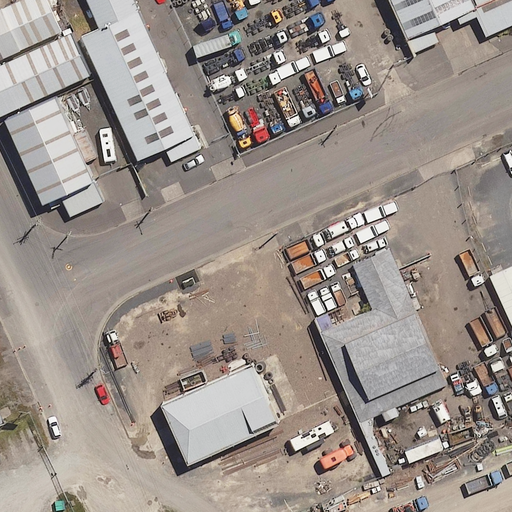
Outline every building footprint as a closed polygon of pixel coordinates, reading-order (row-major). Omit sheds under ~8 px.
[(0,0),(0,45),(73,13),(67,0),(0,0)] [(197,121),(142,0),(117,0),(108,4),(87,14),(145,144),(197,121)] [(409,0),(419,22),(468,0),(409,0)] [(73,13),(0,45),(0,83),(4,93),(60,69),(98,52),(79,10),(73,13)] [(60,69),(4,93),(45,185),(101,160),(60,69)] [(386,286),(333,310),(372,397),(459,358),(402,229),(367,245),(386,286)] [(502,304),(511,299),(511,287),(504,270),(490,277),(502,304)] [(511,299),(502,304),(511,327),(511,299)] [(260,341),(176,379),(203,439),(287,402),(260,341)] [(0,382),(0,407),(9,404),(0,382)]
